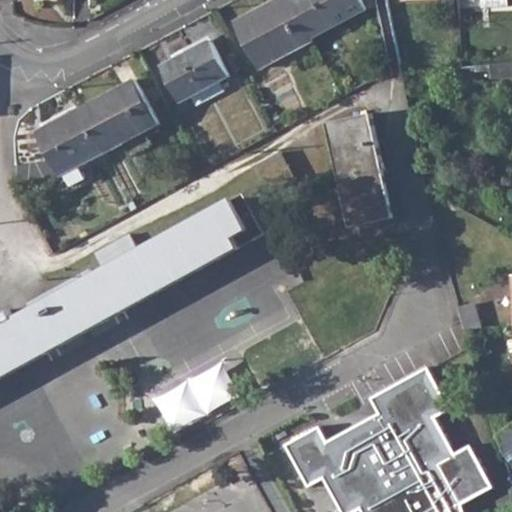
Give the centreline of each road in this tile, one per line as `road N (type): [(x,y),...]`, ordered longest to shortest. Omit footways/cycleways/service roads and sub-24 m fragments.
road 1 (residential): [(91,511),(404,344),(424,279),(399,100)]
road 2 (residential): [(18,58),(49,62),(79,54),(180,0)]
